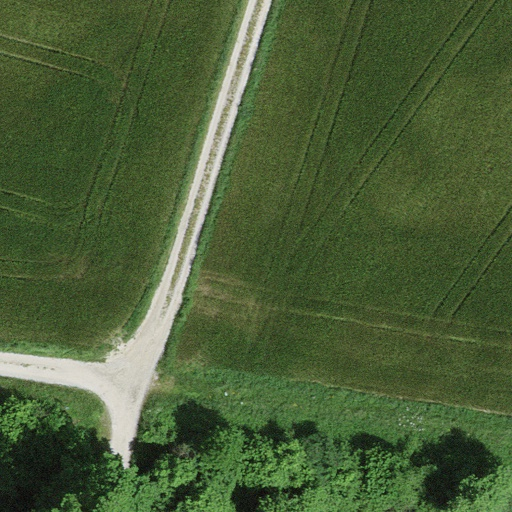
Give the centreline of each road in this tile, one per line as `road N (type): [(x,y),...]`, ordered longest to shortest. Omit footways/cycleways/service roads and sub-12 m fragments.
road 1 (track): [(133,384),(260,0)]
road 2 (track): [(112,511),(133,384),(0,364)]
